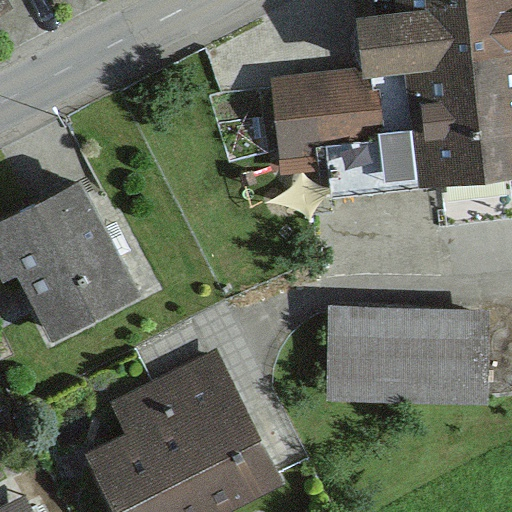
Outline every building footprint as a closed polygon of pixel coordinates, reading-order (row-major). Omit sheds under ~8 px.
[(41,0),(0,0),(0,45),(52,18),(41,0)] [(259,82),(264,157),(395,149),(398,195),(511,188),(511,0),(371,0),(372,11),(314,14),(318,79),(259,82)] [(0,233),(56,358),(171,306),(113,177),(0,228),(0,233)] [(511,317),(352,316),(351,414),(511,415),(511,317)] [(249,511),(308,480),(230,341),(89,419),(141,511),(249,511)] [(51,511),(37,490),(1,511),(51,511)]
